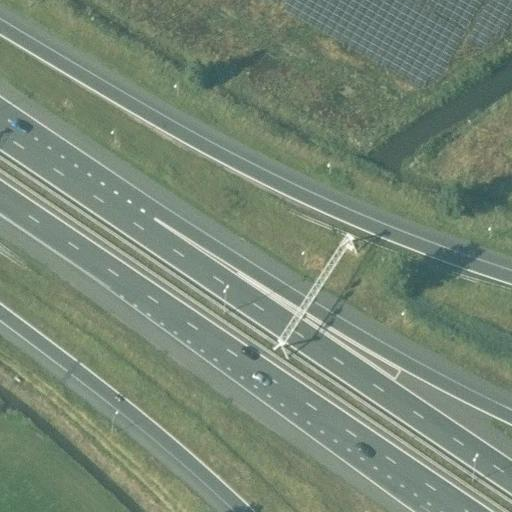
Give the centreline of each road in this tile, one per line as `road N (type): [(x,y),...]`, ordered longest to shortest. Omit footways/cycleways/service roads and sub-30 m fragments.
road 1 (motorway): [(511,278),(282,187),(0,31)]
road 2 (motorway): [(0,200),(461,511)]
road 3 (motorway): [(511,480),(145,231)]
road 4 (motorway): [(511,418),(145,231)]
road 5 (motorway): [(0,318),(136,420),(240,511)]
road 6 (motorway): [(145,231),(0,133)]
